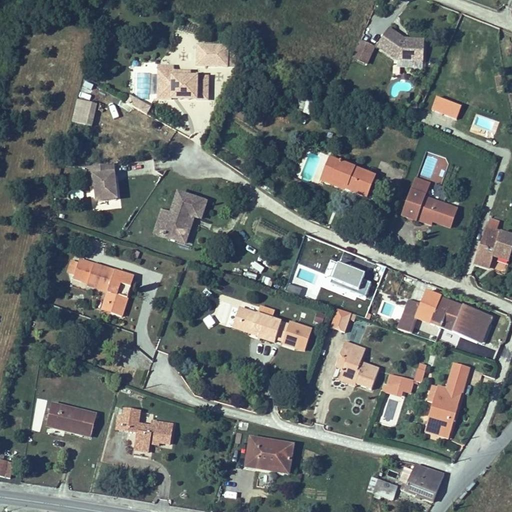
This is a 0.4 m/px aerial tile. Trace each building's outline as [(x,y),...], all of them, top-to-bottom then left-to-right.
[(379,33),(380,31),(365,22),(353,41),(375,53),(387,54),(397,54),(399,35),(381,34),(379,33)] [(381,32),(380,31),(379,33),(381,34),(399,35),(397,54),(387,54),(387,61),(402,62),(403,33),(381,32)] [(351,42),(336,36),(329,52),(344,58),(351,42)] [(172,38),(171,58),(201,59),(202,39),(172,38)] [(133,59),(133,68),(147,68),(147,64),(147,59),(133,59)] [(170,92),(181,92),(182,69),(164,69),(164,64),(147,64),(147,68),(133,68),(132,90),(146,91),(146,87),(170,88),(170,92)] [(482,87),(479,70),(473,71),(475,88),(482,87)] [(496,93),(504,92),(502,75),(494,76),(496,93)] [(90,92),(94,84),(87,81),(83,89),(90,92)] [(148,111),(151,103),(130,96),(127,104),(148,111)] [(94,125),(97,101),(76,98),(73,122),(94,125)] [(87,154),(61,157),(62,166),(67,165),(68,176),(70,192),(90,190),(87,154)] [(315,155),(309,172),(323,178),(321,182),(342,190),(350,170),(315,155)] [(323,178),(309,172),(306,179),(320,185),(321,182),(323,178)] [(388,186),(380,205),(392,209),(394,205),(409,211),(426,217),(433,199),(400,186),(398,190),(388,186)] [(173,211),(177,212),(183,195),(157,187),(150,209),(141,206),(134,228),(144,231),(145,227),(161,233),(168,209),(173,211)] [(471,195),(468,207),(472,208),(474,203),(476,197),(471,195)] [(474,203),(472,208),(481,212),(484,200),(476,197),(474,203)] [(409,211),(394,205),(392,208),(407,215),(409,211)] [(468,207),(451,255),(455,256),(458,247),(462,236),(472,208),(468,207)] [(458,247),(455,256),(464,259),(468,248),(486,255),(494,234),(476,226),(481,212),(472,208),(462,236),(458,247)] [(165,237),(173,211),(168,209),(161,233),(145,227),(144,231),(165,237)] [(305,234),(303,242),(323,249),(326,241),(305,234)] [(66,260),(54,256),(47,276),(60,280),(66,260)] [(79,286),(75,297),(86,301),(84,308),(94,312),(104,281),(85,275),(88,266),(66,260),(60,280),(79,286)] [(255,261),(251,267),(261,272),(265,266),(255,261)] [(88,266),(85,275),(104,281),(107,272),(88,266)] [(391,277),(393,271),(380,267),(378,273),(391,277)] [(377,321),(390,325),(395,309),(394,309),(403,282),(391,278),(377,321)] [(403,282),(394,309),(395,309),(421,318),(423,312),(435,316),(433,322),(457,330),(466,302),(419,287),(420,284),(411,281),(410,284),(403,282)] [(75,297),(73,305),(84,308),(86,301),(75,297)] [(315,301),(309,320),(324,324),(330,305),(315,301)] [(217,320),(222,304),(216,302),(209,323),(235,331),(237,326),(217,320)] [(466,302),(457,330),(463,332),(471,304),(466,302)] [(268,318),(222,304),(217,320),(237,326),(235,331),(249,336),(251,331),(262,335),(268,318)] [(346,332),(352,312),(337,308),(331,328),(346,332)] [(284,318),(276,343),(305,352),(313,327),(284,318)] [(335,375),(334,376),(350,382),(357,360),(341,355),(346,342),(322,335),(317,350),(324,352),(318,369),(335,375)] [(330,378),(334,376),(335,375),(318,369),(324,352),(317,350),(310,371),(330,378)] [(102,368),(132,379),(136,366),(121,360),(119,365),(105,360),(102,368)] [(415,382),(421,383),(425,371),(419,369),(415,382)] [(413,380),(391,375),(388,385),(385,383),(382,392),(401,398),(403,391),(411,393),(414,380),(413,380)] [(438,383),(429,420),(441,423),(438,436),(450,438),(462,389),(438,383)] [(30,396),(24,415),(40,419),(39,424),(66,431),(71,407),(30,396)] [(92,414),(90,428),(111,431),(109,446),(123,448),(125,437),(144,440),(146,421),(128,418),(127,423),(113,421),(115,408),(98,405),(97,414),(92,414)] [(24,415),(23,420),(39,424),(40,419),(24,415)] [(429,420),(426,433),(438,436),(441,423),(429,420)] [(225,434),(221,463),(244,467),(244,461),(265,464),(268,441),(225,434)] [(0,475),(10,479),(15,463),(0,458),(0,475)] [(418,468),(392,461),(382,486),(407,495),(418,468)] [(355,475),(350,489),(368,494),(372,480),(355,475)]
